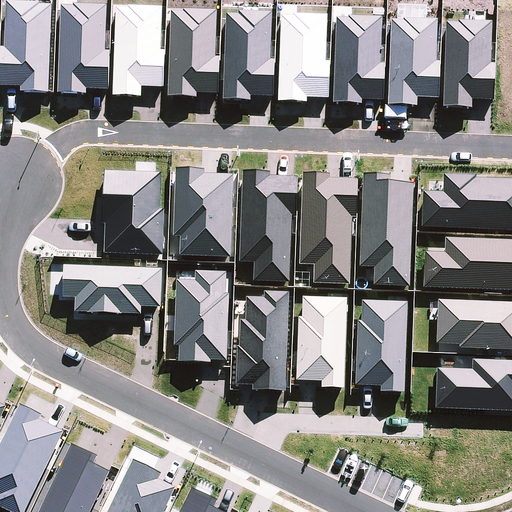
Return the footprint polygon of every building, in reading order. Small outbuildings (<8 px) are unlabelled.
[(5,2),(0,75),(0,89),(47,93),(53,6),(5,2)] [(288,283),(291,216),(295,216),(297,178),(269,177),(269,171),(243,170),(239,262),(254,263),(253,282),(288,283)] [(349,285),(351,218),(356,218),(357,180),(329,179),(329,174),(303,173),(300,265),(314,265),(314,284),(349,285)] [(389,174),(363,173),(359,266),(375,267),(374,287),(409,288),(413,184),(389,183),(389,174)] [(511,179),(443,176),(442,193),(423,192),(421,226),(511,230),(511,179)] [(425,253),(424,288),(511,291),(511,241),(444,239),(444,253),(425,253)] [(245,320),(239,320),(237,385),(253,386),(253,391),(285,392),(289,293),(263,292),(263,298),(246,298),(245,320)] [(296,381),(322,382),(322,388),(343,389),(347,300),(300,298),(296,381)] [(91,511),(110,474),(95,466),(99,458),(71,446),(38,511),(91,511)]
